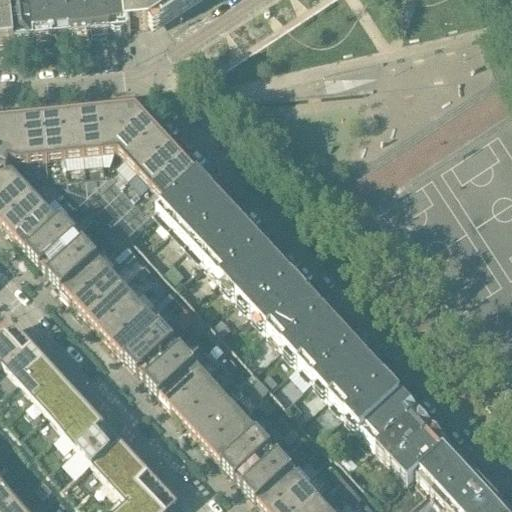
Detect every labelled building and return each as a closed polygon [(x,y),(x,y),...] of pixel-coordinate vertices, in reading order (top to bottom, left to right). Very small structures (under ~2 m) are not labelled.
[(0,0),(0,50),(13,50),(8,0),(0,0)] [(26,0),(8,0),(13,50),(31,48),(26,0)] [(68,44),(63,0),(26,0),(31,48),(68,44)] [(127,38),(123,0),(63,0),(68,44),(127,38)] [(123,0),(127,38),(129,38),(129,34),(147,33),(152,40),(212,0),(123,0)] [(121,149),(144,127),(135,117),(116,119),(119,151),(121,149)] [(119,151),(116,119),(97,121),(100,153),(101,165),(117,163),(119,151)] [(100,153),(97,121),(78,123),(83,167),(101,165),(100,153)] [(83,167),(78,123),(60,125),(64,169),(83,167)] [(64,169),(60,125),(41,126),(45,171),(64,169)] [(45,171),(41,126),(20,129),(24,161),(25,173),(45,171)] [(124,170),(156,140),(144,127),(121,149),(119,151),(117,163),(124,170)] [(24,161),(20,129),(5,130),(9,169),(8,171),(15,174),(25,173),(24,161)] [(6,178),(8,171),(9,169),(5,130),(0,130),(0,207),(20,189),(13,181),(6,178)] [(136,184),(169,154),(156,140),(124,170),(136,184)] [(149,198),(182,168),(169,154),(136,184),(149,198)] [(156,220),(196,184),(182,168),(149,198),(162,213),(155,219),(156,220)] [(173,240),(214,203),(196,184),(156,220),(155,221),(173,240)] [(0,232),(0,233),(33,203),(20,189),(0,207),(0,232)] [(13,247),(37,225),(46,217),(33,203),(0,233),(13,247)] [(214,203),(173,240),(191,260),(232,222),(214,203)] [(25,260),(57,230),(46,217),(37,225),(13,247),(25,260)] [(232,222),(191,260),(206,277),(248,240),(232,222)] [(95,265),(78,246),(60,227),(57,230),(25,260),(59,298),(95,265)] [(248,240),(206,277),(222,294),(263,256),(248,240)] [(119,269),(121,267),(131,258),(127,254),(121,259),(115,265),(119,269)] [(237,310),(278,273),(263,256),(222,294),(237,310)] [(140,268),(131,258),(121,267),(130,277),(140,268)] [(72,311),(108,279),(95,265),(59,298),(72,311)] [(149,278),(143,272),(134,280),(140,286),(149,278)] [(278,273),(237,310),(253,327),(294,290),(278,273)] [(85,325),(120,293),(108,279),(72,311),(85,325)] [(294,290),(253,327),(268,343),(309,306),(294,290)] [(98,339),(133,306),(120,293),(85,325),(98,339)] [(110,353),(146,320),(133,306),(98,339),(110,353)] [(309,306),(268,343),(283,360),(324,323),(309,306)] [(123,367),(159,334),(146,320),(110,353),(123,367)] [(324,323),(283,360),(298,377),(340,340),(324,323)] [(192,371),(175,353),(159,334),(123,367),(157,404),(192,371)] [(15,338),(0,343),(0,375),(1,376),(0,377),(4,381),(31,356),(15,338)] [(340,340),(298,377),(314,394),(355,356),(340,340)] [(31,356),(4,381),(18,396),(45,371),(31,356)] [(355,356),(314,394),(329,410),(370,373),(355,356)] [(45,371),(18,396),(32,412),(60,387),(45,371)] [(169,418),(205,384),(192,371),(157,404),(169,418)] [(370,373),(329,410),(345,427),(386,390),(370,373)] [(0,495),(2,497),(15,511),(123,511),(124,511),(119,506),(104,490),(90,474),(75,458),(61,443),(47,428),(32,412),(18,396),(4,381),(0,377),(0,495)] [(276,389),(268,380),(261,386),(270,395),(276,389)] [(182,431),(218,399),(205,384),(169,418),(182,431)] [(60,387),(32,412),(47,428),(74,403),(60,387)] [(266,397),(258,388),(250,395),(259,405),(266,397)] [(386,390),(345,427),(358,442),(359,441),(399,404),(386,390)] [(195,445),(238,406),(225,392),(218,399),(182,431),(195,445)] [(74,403),(47,428),(61,443),(88,418),(74,403)] [(399,404),(359,441),(373,457),(413,420),(399,404)] [(208,459),(243,427),(251,420),(238,406),(195,445),(208,459)] [(301,417),(292,408),(286,414),(294,423),(301,417)] [(88,418),(61,443),(75,458),(102,433),(88,418)] [(413,420),(373,457),(389,474),(429,437),(413,420)] [(220,473),(256,440),(243,427),(208,459),(220,473)] [(289,432),(279,440),(286,447),(295,438),(289,432)] [(102,433),(75,458),(90,474),(117,449),(102,433)] [(429,437),(389,474),(405,492),(413,485),(445,455),(429,437)] [(290,477),(273,459),(256,440),(220,473),(254,510),(290,477)] [(117,449),(90,474),(104,490),(131,465),(117,449)] [(445,455),(413,485),(427,501),(460,471),(445,455)] [(131,465),(104,490),(119,506),(146,481),(131,465)] [(497,511),(460,471),(427,501),(437,511),(497,511)] [(256,511),(279,511),(302,491),(290,477),(254,510),(256,511)] [(174,511),(146,481),(119,506),(124,511),(125,511),(174,511)] [(347,501),(352,496),(340,482),(334,487),(347,501)] [(307,511),(315,505),(302,491),(279,511),(307,511)] [(352,496),(347,501),(346,503),(354,511),(360,505),(352,496)] [(15,511),(2,497),(0,498),(0,511),(15,511)] [(335,511),(323,498),(315,505),(307,511),(335,511)]
